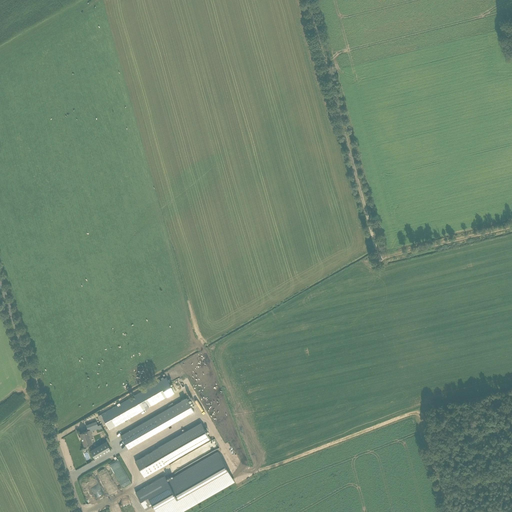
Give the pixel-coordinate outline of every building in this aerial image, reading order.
[(110,430),(151,406),(174,393),(166,378),(101,415),(110,430)] [(88,431),(84,432),(80,434),(84,446),(92,443),(89,435),(91,434),(90,431),(99,428),(96,422),(86,425),(88,431)] [(144,476),(210,438),(201,423),(135,461),(144,476)] [(146,438),(138,425),(120,436),(128,449),(146,438)] [(90,451),(95,459),(111,450),(106,441),(90,451)] [(135,492),(145,510),(153,506),(156,511),(179,511),(234,481),(218,452),(167,481),(164,476),(135,492)] [(131,483),(118,459),(109,464),(122,488),(131,483)] [(107,488),(109,493),(116,491),(114,485),(107,488)] [(121,511),(119,503),(107,507),(108,511),(121,511)]
